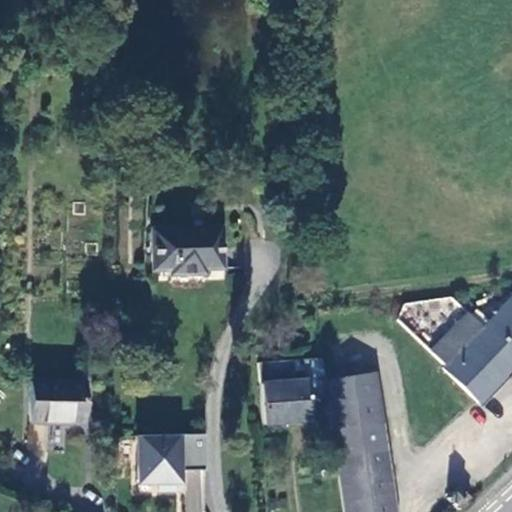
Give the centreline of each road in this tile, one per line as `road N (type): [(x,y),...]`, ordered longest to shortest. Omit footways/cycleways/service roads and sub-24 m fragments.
road 1 (unknown): [(339,350),(370,360),(386,388),(407,511)]
road 2 (unknown): [(222,511),(215,425),(229,332)]
